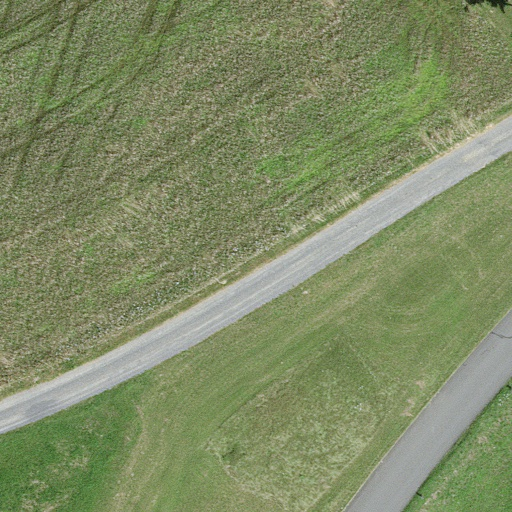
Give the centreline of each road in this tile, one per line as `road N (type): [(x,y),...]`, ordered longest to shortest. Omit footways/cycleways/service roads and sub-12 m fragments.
road 1 (track): [(0,420),(243,297),(511,133)]
road 2 (unclassified): [(373,511),(511,340)]
